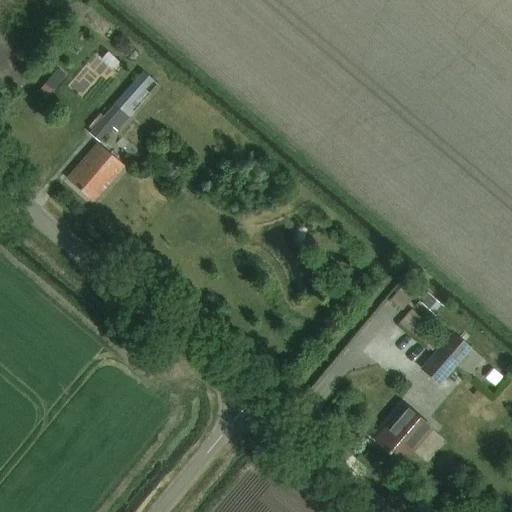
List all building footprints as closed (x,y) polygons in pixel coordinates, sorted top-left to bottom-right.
[(90,135),(98,142),(101,145),(113,130),(142,154),(166,125),(142,104),(130,118),(115,106),(90,135)] [(124,164),(101,145),(98,142),(67,179),(93,201),(124,164)] [(435,315),(443,307),(428,294),(421,302),(435,315)] [(452,333),(420,369),(440,386),(472,349),(452,333)] [(400,462),(430,427),(404,405),(374,440),(400,462)]
